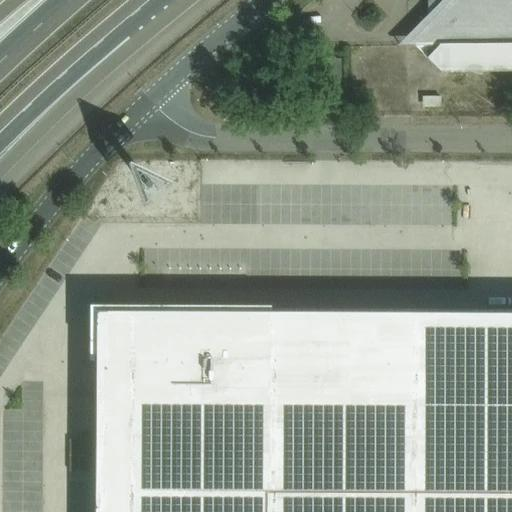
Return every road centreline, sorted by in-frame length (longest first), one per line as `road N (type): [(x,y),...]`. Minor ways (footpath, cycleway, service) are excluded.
road 1 (unclassified): [(511,144),(235,143),(193,138),(147,105)]
road 2 (unclassified): [(0,269),(147,105)]
road 3 (motorway): [(0,166),(118,27)]
road 4 (unclassified): [(147,105),(270,0)]
road 5 (motorway): [(0,132),(118,27)]
